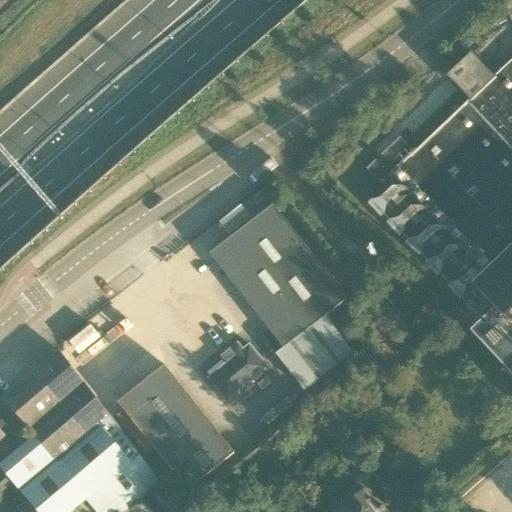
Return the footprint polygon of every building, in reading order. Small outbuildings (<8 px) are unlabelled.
[(511,60),(495,77),(472,53),(448,75),(471,99),(415,152),(400,137),(367,169),(381,184),(367,198),(484,320),(472,331),(511,373),(511,60)] [(355,353),(326,316),(347,299),(273,205),(210,254),(284,349),(277,354),(306,392),(355,353)] [(226,401),(268,367),(250,345),(243,350),(238,344),(231,350),(237,357),(208,379),(226,401)] [(115,482),(144,459),(60,351),(3,399),(36,437),(0,466),(0,467),(4,472),(0,474),(0,511),(15,511),(29,500),(39,511),(71,511),(86,500),(89,503),(115,482)] [(118,403),(185,487),(232,450),(165,365),(118,403)] [(0,439),(12,429),(0,415),(0,439)] [(144,459),(115,482),(134,506),(162,481),(144,459)] [(115,482),(89,503),(96,511),(127,511),(134,506),(115,482)] [(159,490),(148,498),(159,511),(170,511),(174,509),(159,490)] [(386,511),(383,507),(379,510),(364,490),(361,492),(357,491),(350,496),(350,501),(347,503),(348,504),(337,511),(386,511)] [(39,511),(29,500),(15,511),(39,511)]
